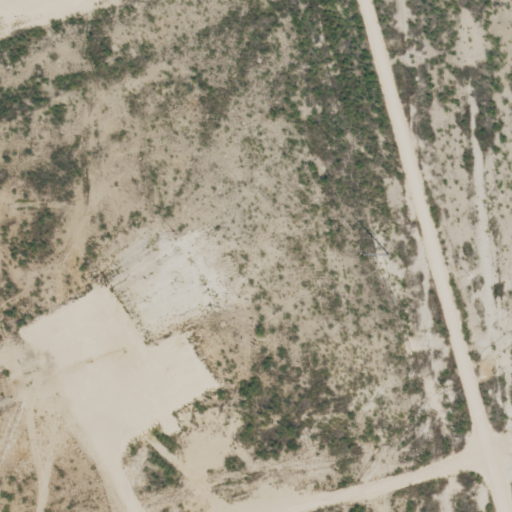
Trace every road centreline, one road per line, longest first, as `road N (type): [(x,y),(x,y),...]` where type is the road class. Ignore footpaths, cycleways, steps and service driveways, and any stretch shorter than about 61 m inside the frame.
road 1 (track): [(464,511),(331,0)]
road 2 (track): [(254,511),(511,434)]
